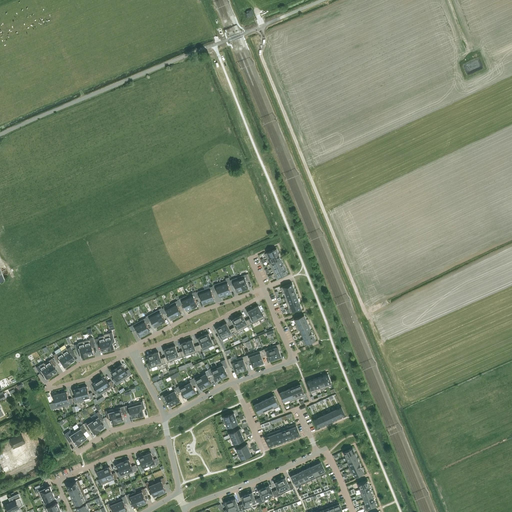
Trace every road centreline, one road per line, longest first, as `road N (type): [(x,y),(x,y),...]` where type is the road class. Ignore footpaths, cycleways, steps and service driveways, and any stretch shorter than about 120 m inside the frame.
road 1 (unclassified): [(0,134),(325,0)]
road 2 (residential): [(169,441),(60,480),(72,511)]
road 3 (residential): [(131,350),(194,313),(263,288)]
road 4 (residential): [(131,350),(202,329),(265,294)]
road 5 (residential): [(183,506),(317,452)]
road 6 (residential): [(265,294),(291,362),(234,382)]
road 7 (residential): [(131,350),(82,363),(48,385),(88,379)]
